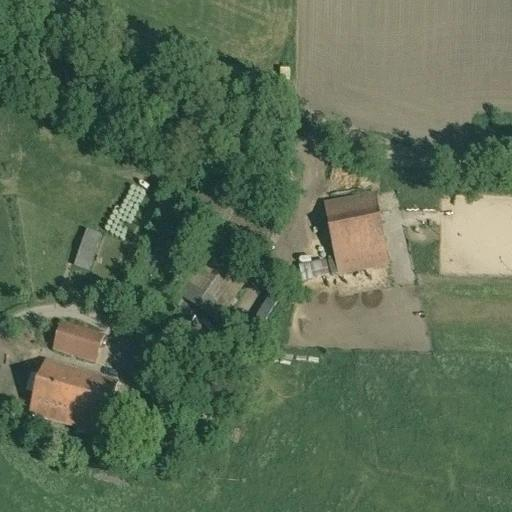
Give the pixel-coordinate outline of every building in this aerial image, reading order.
[(262,251),(283,217),(212,174),(191,208),(262,251)] [(339,274),(339,275),(390,265),(376,194),(325,205),(335,256),(329,258),(332,276),(339,274)] [(217,323),(251,275),(211,248),(178,296),(217,323)] [(187,375),(214,335),(180,311),(152,352),(187,375)] [(98,365),(107,336),(62,323),(54,351),(98,365)] [(104,436),(120,383),(48,362),(32,415),(104,436)] [(205,411),(184,401),(176,416),(197,426),(205,411)]
